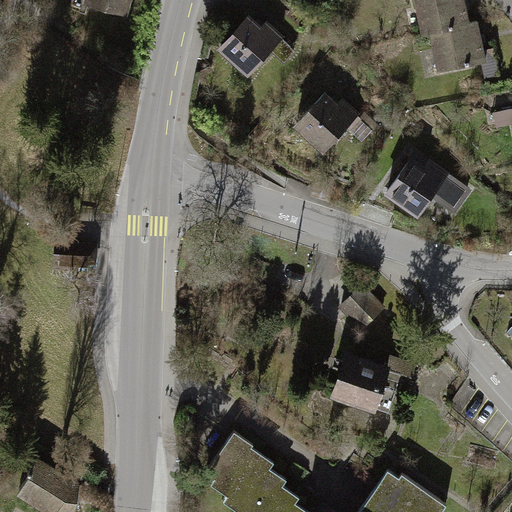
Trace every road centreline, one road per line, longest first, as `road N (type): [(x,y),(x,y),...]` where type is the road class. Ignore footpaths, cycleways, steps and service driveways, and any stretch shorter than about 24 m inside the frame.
road 1 (secondary): [(134,511),(148,167)]
road 2 (residential): [(148,167),(424,256)]
road 3 (track): [(137,84),(287,184),(302,215)]
road 4 (secondary): [(148,167),(180,0)]
road 5 (residential): [(424,256),(461,334),(511,391)]
